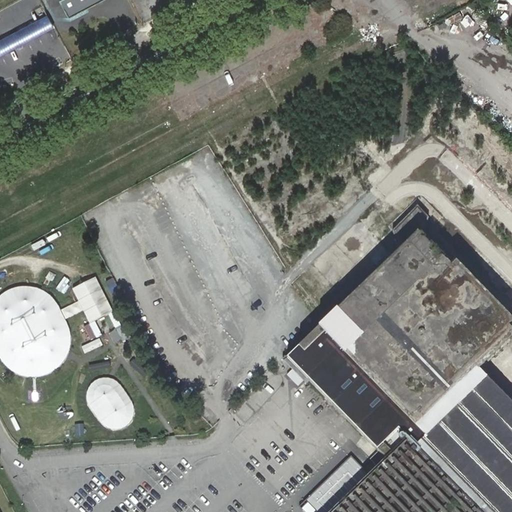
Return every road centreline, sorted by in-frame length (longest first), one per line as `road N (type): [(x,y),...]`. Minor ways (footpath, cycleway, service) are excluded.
road 1 (secondary): [(0,146),(274,0)]
road 2 (secondary): [(241,0),(0,129)]
